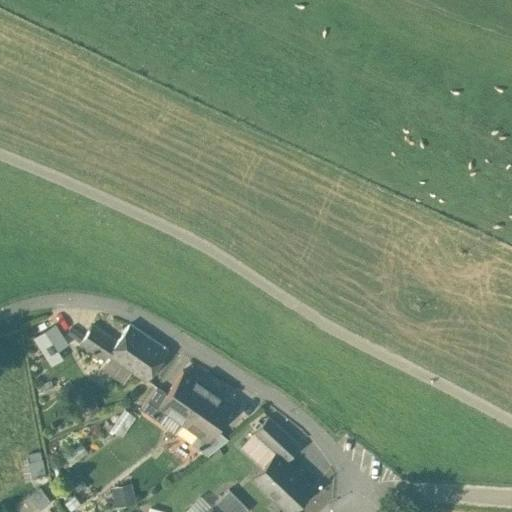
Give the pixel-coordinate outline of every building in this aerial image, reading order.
[(117,341),(93,326),(86,336),(81,344),(104,360),(107,354),(145,379),(167,349),(129,323),(117,341)] [(50,326),(33,338),(40,348),(57,337),(50,326)] [(86,336),(73,328),(68,336),(81,344),(86,336)] [(166,392),(158,403),(168,409),(183,420),(207,386),(182,369),(166,392)] [(156,386),(141,407),(160,421),(168,409),(158,403),(166,392),(156,386)] [(231,404),(207,386),(183,420),(198,431),(208,437),(215,428),(231,404)] [(300,445),(268,416),(254,431),(275,451),(276,450),(285,460),(300,445)] [(228,437),(215,428),(208,437),(198,431),(190,441),(207,453),(228,437)] [(285,460),(276,450),(275,451),(250,477),(287,511),(288,511),(313,486),(285,460)] [(113,504),(133,501),(131,482),(111,484),(113,504)] [(38,485),(12,504),(17,511),(34,511),(50,501),(38,485)] [(228,488),(210,506),(211,507),(212,506),(218,511),(244,511),(248,508),(228,488)]
